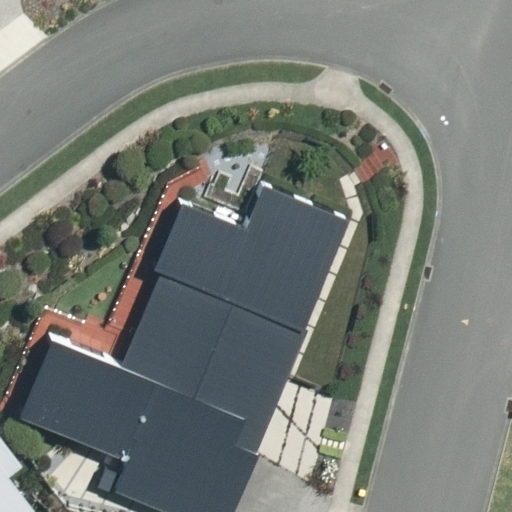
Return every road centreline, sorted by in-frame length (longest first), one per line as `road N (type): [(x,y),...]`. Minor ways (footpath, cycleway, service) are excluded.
road 1 (residential): [(0,134),(88,67),(194,17),(254,8),(511,35)]
road 2 (residential): [(425,511),(511,153)]
